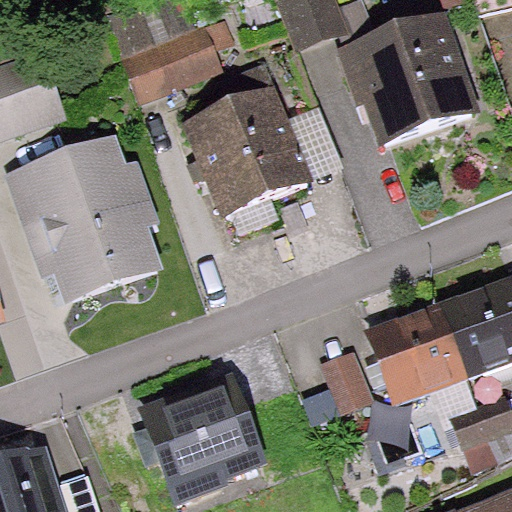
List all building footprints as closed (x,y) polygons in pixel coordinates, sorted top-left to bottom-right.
[(328,0),(275,0),(292,40),(337,21),(328,0)] [(430,3),(343,38),(385,144),(472,109),(430,3)] [(205,20),(115,53),(131,93),(220,60),(205,20)] [(38,49),(0,64),(0,125),(60,100),(38,49)] [(268,72),(177,107),(219,215),(310,180),(268,72)] [(106,125),(13,159),(64,295),(156,261),(106,125)] [(511,276),(510,272),(359,322),(384,396),(511,353),(511,276)] [(233,363),(136,398),(169,486),(266,450),(233,363)] [(35,431),(0,443),(0,511),(88,511),(72,466),(50,474),(35,431)] [(511,511),(511,486),(461,509),(455,495),(416,511),(511,511)]
